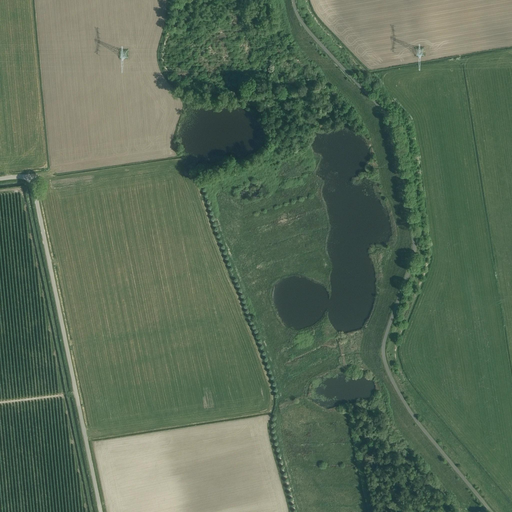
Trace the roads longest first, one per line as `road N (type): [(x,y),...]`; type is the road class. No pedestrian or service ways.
road 1 (unclassified): [(491,511),(419,425),(384,359),(413,248),(396,133),(299,19),(293,0)]
road 2 (unclassified): [(100,511),(29,177)]
road 3 (track): [(364,90),(388,71),(511,50)]
